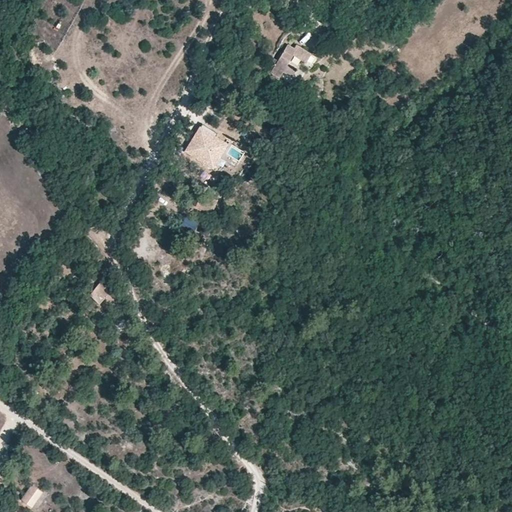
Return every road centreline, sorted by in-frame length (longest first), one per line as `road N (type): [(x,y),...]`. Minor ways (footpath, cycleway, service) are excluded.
road 1 (track): [(254,511),(257,480),(249,465),(171,366),(114,250),(114,234),(232,0)]
road 2 (track): [(154,511),(0,404)]
